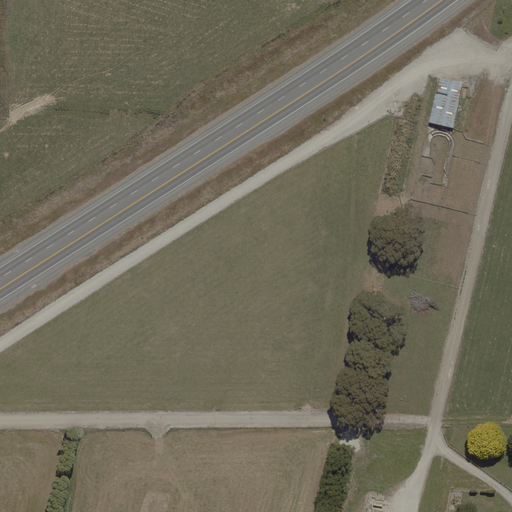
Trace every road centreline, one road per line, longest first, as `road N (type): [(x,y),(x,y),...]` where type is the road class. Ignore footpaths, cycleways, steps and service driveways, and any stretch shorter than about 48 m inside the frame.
road 1 (track): [(511,101),(434,424),(0,417)]
road 2 (track): [(0,344),(459,43),(511,35)]
road 3 (trunk): [(0,288),(441,0)]
